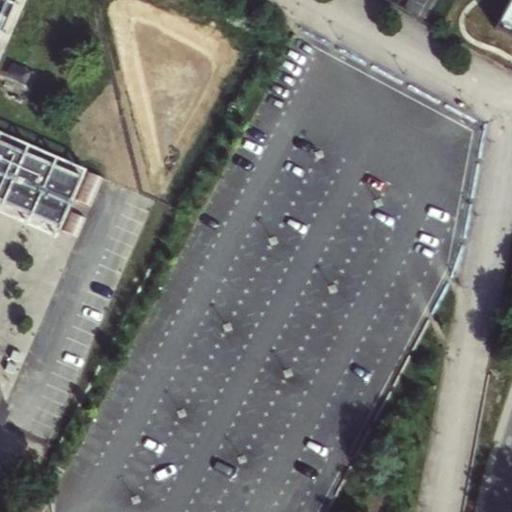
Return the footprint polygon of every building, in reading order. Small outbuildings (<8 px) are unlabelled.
[(0,0),(0,208),(59,234),(89,165),(0,125),(0,68),(29,0),(0,0)] [(511,0),(507,0),(492,30),(511,40),(511,0)] [(79,205),(88,209),(99,183),(89,179),(79,205)] [(24,343),(15,339),(12,346),(21,350),(24,343)] [(18,356),(12,353),(8,361),(15,364),(18,356)]
